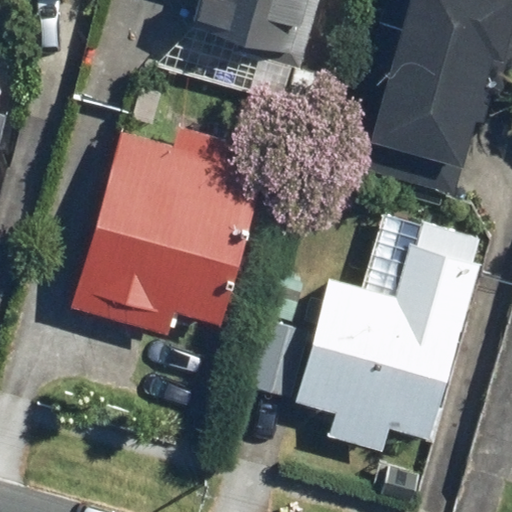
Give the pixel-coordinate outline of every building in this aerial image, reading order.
[(309,0),(197,0),(193,17),(295,47),(309,0)] [(511,0),(392,0),(351,161),(463,190),(483,113),(491,115),(502,76),(497,75),(503,53),(510,55),(511,44),(511,0)] [(0,195),(1,191),(0,190),(0,163),(15,110),(0,105),(0,195)] [(176,140),(125,126),(76,300),(174,327),(180,306),(229,319),(272,166),(228,154),(233,135),(181,121),(176,140)] [(332,271),(300,397),(335,406),(329,430),(394,446),(400,422),(440,432),(485,256),(478,254),(484,230),(418,213),(399,288),(332,271)]
